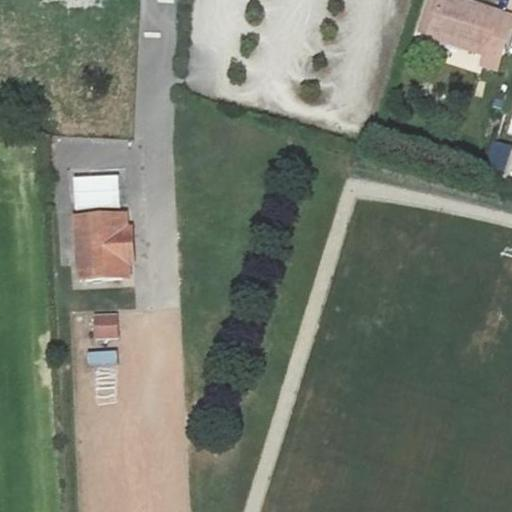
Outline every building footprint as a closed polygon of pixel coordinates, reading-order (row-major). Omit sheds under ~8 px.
[(511,16),(461,0),(438,0),(427,36),(484,54),(480,65),(495,69),(511,16)] [(509,148),(492,145),(488,165),(504,168),(509,148)] [(72,211),(119,209),(117,177),(70,179),(72,211)] [(120,219),(78,221),(81,284),(125,281),(125,275),(131,273),(130,267),(127,262),(124,260),(121,258),(120,251),(121,245),(122,239),(123,236),(126,233),(128,231),(128,225),(121,225),(120,219)] [(95,340),(118,338),(116,314),(94,315),(95,340)] [(116,366),(116,353),(88,353),(88,367),(116,366)]
